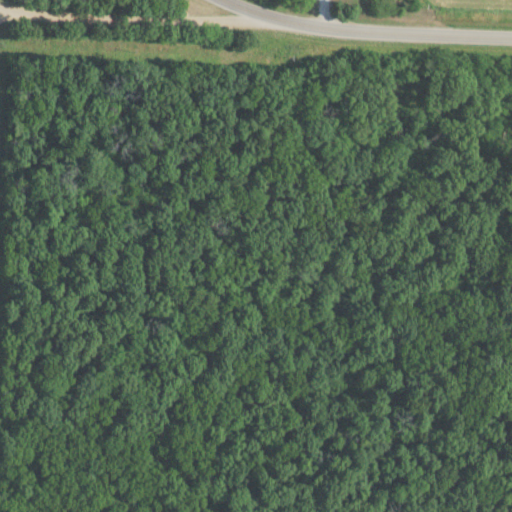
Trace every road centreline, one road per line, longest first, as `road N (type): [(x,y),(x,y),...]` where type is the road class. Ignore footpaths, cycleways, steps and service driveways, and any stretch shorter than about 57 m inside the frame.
road 1 (residential): [(281,23),(0,15)]
road 2 (secondary): [(281,23),(511,36)]
